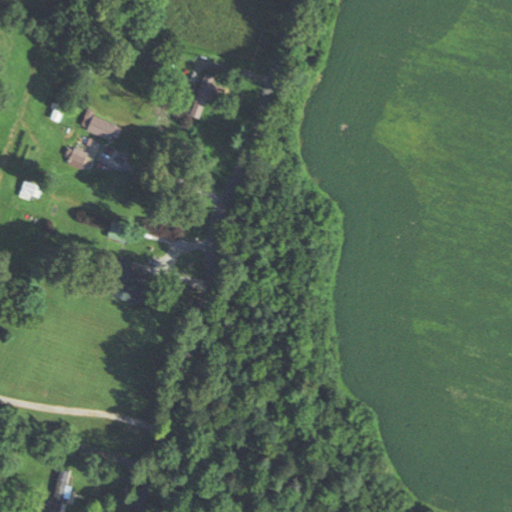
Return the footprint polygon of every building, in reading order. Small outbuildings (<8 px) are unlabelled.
[(207,72),(190,113),(202,118),(219,78),(207,72)] [(51,117),(61,121),(74,90),(64,86),(51,117)] [(84,126),(114,140),(122,125),(92,110),(84,126)] [(21,162),(34,167),(46,139),(33,134),(21,162)] [(91,153),(77,147),(71,161),(84,167),(91,153)] [(39,200),(45,185),(26,178),(20,193),(39,200)] [(134,230),(117,220),(110,233),(126,243),(134,230)] [(151,274),(125,264),(115,293),(141,302),(151,274)] [(67,511),(69,503),(75,504),(77,492),(56,489),(52,511),(67,511)]
